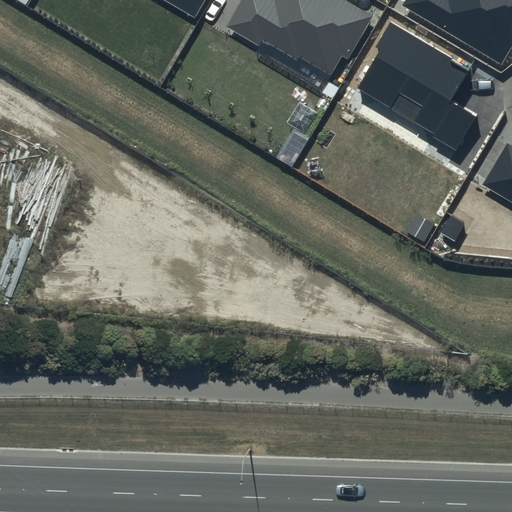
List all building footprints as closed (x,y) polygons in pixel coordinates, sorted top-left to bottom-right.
[(161,0),(195,19),(205,0),(161,0)] [(374,16),(347,0),(241,0),(226,26),(258,45),(263,38),(297,59),(299,55),(332,75),(343,56),(348,59),(374,16)] [(511,0),(405,0),(402,7),(502,64),(511,47),(511,0)] [(468,69),(390,23),(375,47),(379,50),(356,87),(435,134),(434,136),(456,149),(475,118),(449,102),(468,69)] [(511,145),(507,143),(482,185),(511,203),(511,145)]
